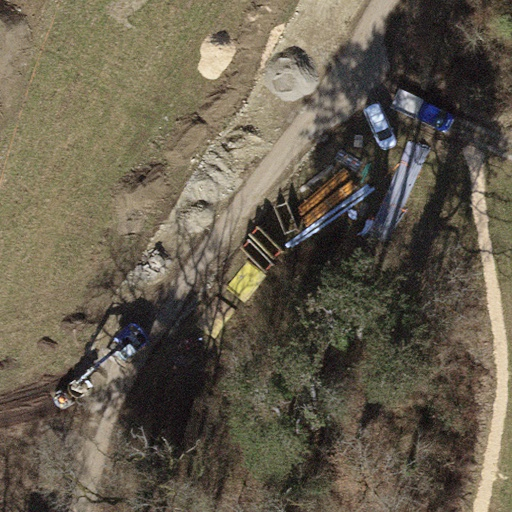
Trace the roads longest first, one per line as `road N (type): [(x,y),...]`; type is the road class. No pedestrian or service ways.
road 1 (track): [(0,418),(50,409),(201,322),(376,0)]
road 2 (track): [(131,511),(201,322)]
road 3 (track): [(330,84),(511,149)]
